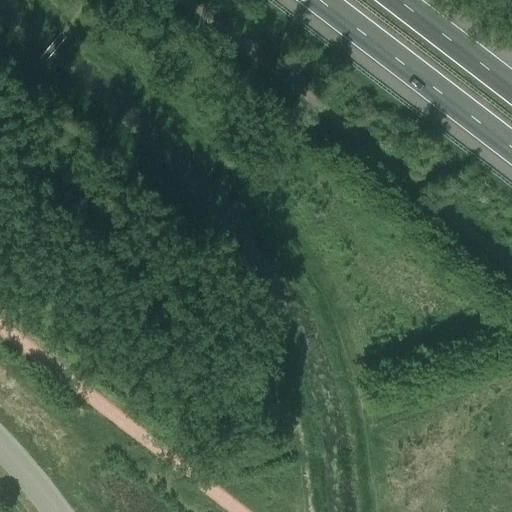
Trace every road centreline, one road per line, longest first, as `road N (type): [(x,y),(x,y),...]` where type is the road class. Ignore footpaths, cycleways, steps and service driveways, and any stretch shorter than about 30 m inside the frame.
road 1 (motorway): [(154,0),(286,119),(360,210),(430,344),(465,511)]
road 2 (track): [(511,266),(182,0)]
road 3 (motorway): [(314,0),(511,151)]
road 4 (motorway): [(511,85),(401,0)]
